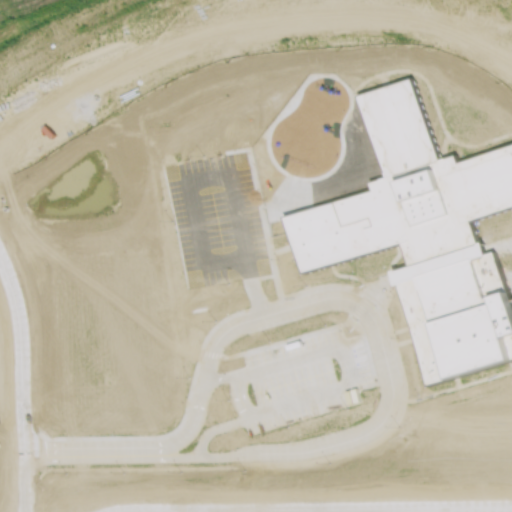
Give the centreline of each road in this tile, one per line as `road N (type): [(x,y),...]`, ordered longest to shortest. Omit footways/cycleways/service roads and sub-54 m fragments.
road 1 (residential): [(232,511),(511,509)]
road 2 (residential): [(0,249),(24,329),(20,511)]
